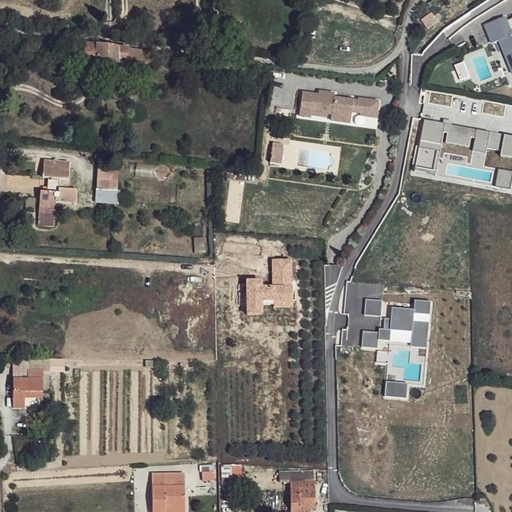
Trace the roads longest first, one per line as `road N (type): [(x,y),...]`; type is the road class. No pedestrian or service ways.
road 1 (residential): [(478,511),(354,499),(341,491),(335,471),(331,305),(397,182),(404,42)]
road 2 (residential): [(404,42),(383,65),(349,71),(0,29)]
